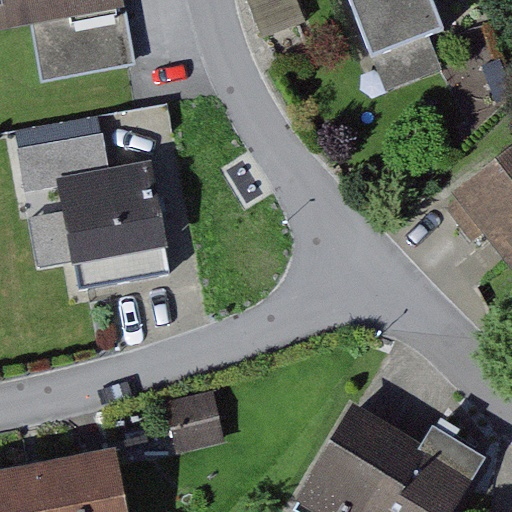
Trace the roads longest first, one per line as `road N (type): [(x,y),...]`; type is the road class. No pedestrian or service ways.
road 1 (residential): [(0,411),(159,376),(369,277)]
road 2 (residential): [(218,0),(226,46),(369,277)]
road 3 (residential): [(369,277),(511,417)]
